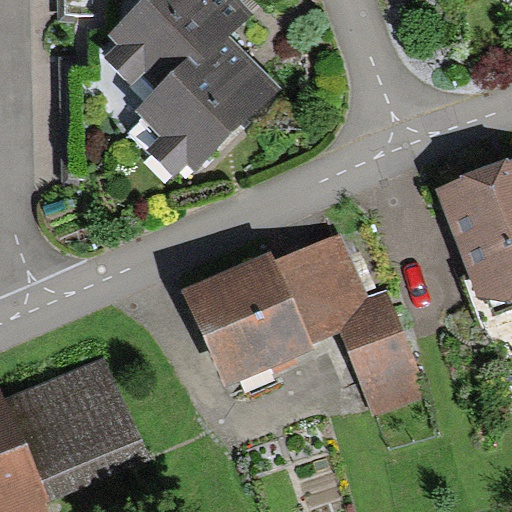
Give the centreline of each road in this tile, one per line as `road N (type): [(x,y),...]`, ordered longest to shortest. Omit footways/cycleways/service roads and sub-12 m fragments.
road 1 (residential): [(407,144),(0,323)]
road 2 (residential): [(407,144),(350,0)]
